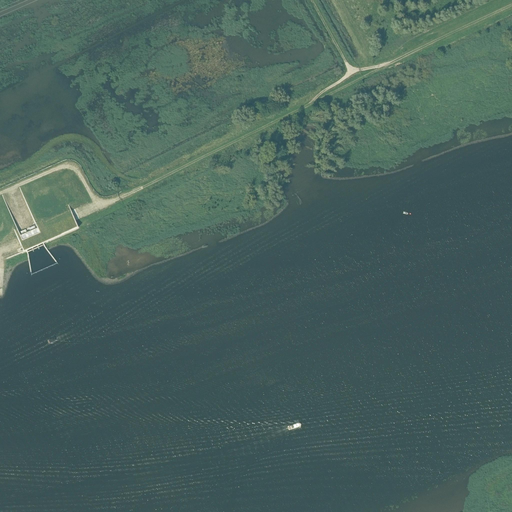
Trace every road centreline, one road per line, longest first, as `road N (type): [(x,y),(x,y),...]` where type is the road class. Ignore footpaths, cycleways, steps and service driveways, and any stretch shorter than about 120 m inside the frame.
road 1 (track): [(0,192),(61,167),(102,207),(388,64)]
road 2 (track): [(155,181),(116,177),(97,150),(66,135),(0,175)]
road 3 (track): [(351,71),(388,64),(511,5)]
